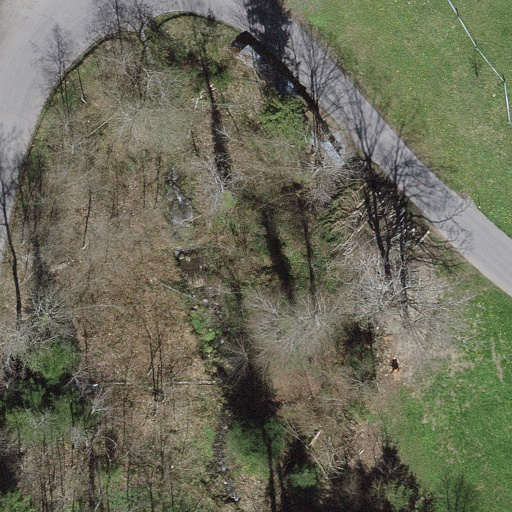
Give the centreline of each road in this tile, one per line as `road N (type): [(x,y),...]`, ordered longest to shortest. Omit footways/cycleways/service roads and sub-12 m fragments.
road 1 (unclassified): [(511,275),(461,233),(243,0)]
road 2 (unclassified): [(71,0),(30,46),(0,164)]
